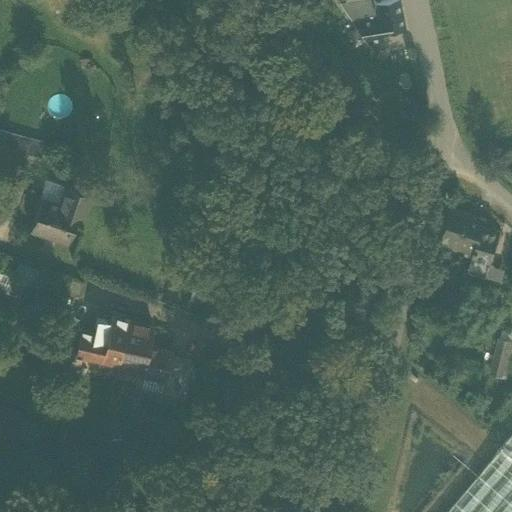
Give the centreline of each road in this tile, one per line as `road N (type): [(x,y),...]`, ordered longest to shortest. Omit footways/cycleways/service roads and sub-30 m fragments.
road 1 (residential): [(442,122),(377,426)]
road 2 (residential): [(377,426),(174,324)]
road 3 (residential): [(415,0),(442,122)]
